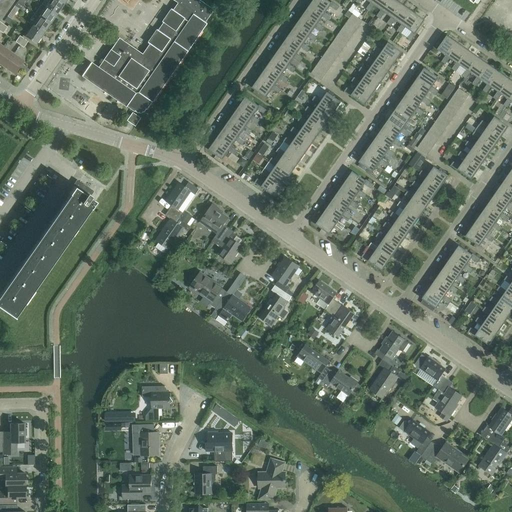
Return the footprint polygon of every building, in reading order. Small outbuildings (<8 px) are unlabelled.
[(14,4),(7,0),(0,0),(0,1),(11,9),(14,4)] [(57,0),(49,0),(46,6),(57,14),(63,4),(57,0)] [(198,0),(172,0),(178,3),(205,22),(213,10),(198,0)] [(331,3),(326,0),(314,0),(311,5),(324,14),(325,13),(330,6),(336,11),(339,7),(331,1),(331,3)] [(376,0),(367,0),(371,2),(366,9),(370,12),(374,5),(373,4),(376,0)] [(391,0),(376,0),(373,4),(374,5),(381,10),(376,17),(380,19),(385,12),(384,12),(391,0)] [(403,6),(395,0),(391,0),(384,12),(385,12),(391,17),(387,24),(391,26),(395,20),(394,19),(403,6)] [(11,9),(0,1),(0,7),(8,13),(11,9)] [(23,5),(17,2),(11,11),(15,14),(17,16),(19,14),(16,12),(19,9),(20,8),(21,8),(23,5)] [(42,3),(35,14),(50,24),(57,14),(46,6),(42,3)] [(90,63),(81,76),(88,80),(126,107),(126,106),(137,113),(144,112),(151,102),(178,64),(187,51),(201,30),(206,23),(205,22),(178,3),(172,11),(170,10),(160,25),(161,26),(158,31),(156,30),(147,43),(149,44),(142,54),(128,44),(119,38),(104,59),(98,68),(90,63)] [(324,14),(311,5),(304,15),(317,24),(318,23),(323,16),(329,21),(332,17),(325,13),(324,14)] [(414,13),(403,6),(394,19),(395,20),(402,24),(397,31),(401,33),(405,27),(404,26),(414,13)] [(15,14),(11,11),(7,17),(11,19),(15,14)] [(423,20),(414,13),(404,26),(405,27),(412,32),(408,38),(411,41),(416,33),(415,32),(424,20),(424,19),(423,20)] [(50,24),(35,14),(28,23),(32,26),(43,33),(50,24)] [(349,20),(359,27),(362,21),(352,14),(349,20)] [(304,15),(297,25),(310,35),(311,33),(315,27),(322,32),(325,27),(318,23),(317,24),(304,15)] [(349,20),(345,24),(355,31),(359,27),(349,20)] [(345,24),(342,29),(352,36),(355,31),(345,24)] [(297,25),(289,36),(303,45),(303,44),(308,37),(315,42),(317,38),(311,33),(310,35),(297,25)] [(43,33),(32,26),(25,36),(36,44),(43,33)] [(352,36),(342,29),(338,34),(348,41),(352,36)] [(338,34),(335,39),(345,46),(348,41),(338,34)] [(19,45),(24,39),(19,36),(15,42),(19,45)] [(289,36),(282,46),(295,55),(296,54),(301,48),(307,52),(310,48),(303,44),(303,45),(289,36)] [(447,36),(438,49),(446,55),(441,61),(445,64),(449,57),(448,56),(457,44),(447,37),(447,36)] [(27,42),(24,39),(19,45),(23,48),(27,42)] [(335,39),(332,44),(342,51),(345,46),(335,39)] [(401,53),(401,52),(388,43),(382,51),(376,46),(373,50),(380,55),(380,54),(394,63),(401,53)] [(342,51),(332,44),(328,49),(338,56),(342,51)] [(468,51),(457,44),(448,56),(449,57),(456,62),(452,69),(455,71),(460,65),(459,64),(468,51)] [(295,55),(282,46),(275,56),(288,66),(289,64),(294,58),(300,62),(303,59),(296,54),(295,55)] [(13,54),(3,47),(0,50),(0,64),(4,67),(13,54)] [(338,56),(328,49),(325,54),(335,61),(338,56)] [(478,58),(468,51),(459,64),(460,65),(466,69),(462,76),(466,79),(470,72),(469,71),(478,58)] [(24,61),(13,54),(4,67),(14,74),(24,61)] [(335,61),(325,54),(322,58),(332,65),(335,61)] [(380,54),(380,55),(375,61),(368,57),(366,60),(372,65),(373,64),(386,73),(394,63),(380,54)] [(288,66),(275,56),(268,67),(281,76),(282,75),(286,68),(293,73),(296,69),(289,64),(288,66)] [(332,65),(322,58),(318,63),(328,70),(332,65)] [(488,65),(478,58),(469,71),(470,72),(477,77),(472,83),(476,86),(480,79),(479,78),(488,65)] [(328,70),(318,63),(315,68),(325,75),(328,70)] [(373,64),(372,65),(368,72),(361,67),(358,71),(365,75),(366,74),(379,83),(386,73),(373,64)] [(499,73),(488,65),(479,78),(480,79),(487,84),(483,90),(486,93),(491,86),(490,85),(499,73)] [(281,76),(268,67),(260,77),(274,86),(275,85),(279,79),(286,83),(289,79),(282,75),(281,76)] [(325,75),(315,68),(311,73),(321,80),(325,75)] [(436,77),(424,68),(424,69),(418,79),(430,88),(431,86),(436,80),(442,85),(445,81),(437,75),(436,77)] [(509,80),(499,73),(490,85),(491,86),(497,91),(493,98),(496,100),(501,93),(500,92),(509,80)] [(366,74),(365,75),(361,82),(354,77),(351,81),(358,86),(359,84),(372,93),(379,83),(366,74)] [(253,87),(253,88),(266,97),(272,89),(279,94),(281,90),(275,85),(274,86),(260,77),(253,87)] [(430,88),(418,79),(411,89),(423,98),(424,96),(428,90),(435,95),(438,91),(431,86),(430,88)] [(511,97),(511,81),(509,80),(500,92),(501,93),(508,98),(503,105),(507,107),(511,101),(510,100),(511,97)] [(359,84),(358,86),(353,93),(346,88),(344,92),(351,96),(352,95),(365,104),(372,93),(359,84)] [(458,88),(455,93),(464,100),(468,95),(458,88)] [(411,89),(403,99),(416,108),(417,107),(421,101),(428,105),(431,101),(424,96),(423,98),(411,89)] [(320,104),(333,113),(341,102),(327,93),(322,101),(315,96),(312,100),(319,105),(320,104)] [(455,93),(451,98),(461,105),(464,100),(455,93)] [(246,97),(238,108),(252,117),(253,116),(257,109),(264,114),(267,110),(259,105),(258,106),(246,97)] [(461,105),(451,98),(448,103),(458,110),(461,105)] [(403,99),(396,110),(409,118),(410,117),(414,111),(421,116),(423,112),(417,107),(416,108),(403,99)] [(458,110),(448,103),(444,108),(454,115),(458,110)] [(320,104),(319,105),(314,111),(307,106),(305,110),(312,115),(312,114),(326,123),(333,113),(320,104)] [(238,108),(231,118),(244,127),(245,126),(250,120),(257,125),(259,121),(253,116),(252,117),(238,108)] [(444,108),(441,113),(451,120),(454,115),(444,108)] [(396,110),(389,120),(401,129),(402,128),(407,121),(413,126),(416,122),(410,117),(409,118),(396,110)] [(134,127),(140,118),(132,112),(126,121),(134,127)] [(441,113),(437,118),(447,125),(451,120),(441,113)] [(312,114),(312,115),(307,122),(300,117),(297,121),(304,126),(305,124),(318,134),(326,123),(312,114)] [(507,127),(508,126),(495,117),(489,125),(482,120),(479,124),(486,129),(487,128),(500,137),(507,126),(507,127)] [(231,118),(224,128),(237,138),(238,136),(243,130),(249,135),(252,131),(245,126),(244,127),(231,118)] [(447,125),(437,118),(434,122),(444,129),(447,125)] [(401,129),(389,120),(382,130),(394,139),(395,138),(399,132),(406,136),(409,132),(402,128),(401,129)] [(421,128),(426,131),(430,125),(425,122),(421,128)] [(434,122),(431,127),(441,134),(444,129),(434,122)] [(305,124),(304,126),(300,132),(293,127),(290,131),(297,136),(298,135),(311,144),(318,134),(305,124)] [(431,127),(427,132),(437,139),(441,134),(431,127)] [(224,128),(217,139),(230,148),(231,147),(235,140),(242,145),(245,141),(238,136),(237,138),(224,128)] [(487,128),(486,129),(482,135),(475,131),(472,134),(479,139),(480,138),(493,147),(500,137),(487,128)] [(394,139),(382,130),(374,141),(387,150),(388,148),(392,142),(399,147),(402,143),(395,138),(394,139)] [(427,132),(424,137),(434,144),(437,139),(427,132)] [(298,135),(297,136),(293,142),(286,137),(283,141),(290,146),(291,145),(304,154),(311,144),(298,135)] [(434,144),(424,137),(420,142),(430,149),(434,144)] [(480,138),(479,139),(474,146),(468,141),(465,145),(472,149),(473,148),(486,157),(493,147),(480,138)] [(230,148),(217,139),(209,150),(222,159),(228,151),(235,156),(238,152),(231,147),(230,148)] [(387,150),(374,141),(367,151),(380,160),(381,159),(385,152),(392,157),(394,153),(390,150),(388,148),(387,150)] [(412,152),(415,145),(409,142),(406,149),(412,152)] [(430,149),(420,142),(417,147),(427,154),(430,149)] [(251,156),(258,165),(266,160),(263,156),(272,150),(268,144),(251,156)] [(291,145),(290,146),(285,153),(279,148),(276,152),(283,157),(284,155),(297,165),(304,154),(291,145)] [(473,148),(472,149),(467,156),(460,151),(458,155),(465,160),(465,159),(478,168),(486,157),(473,148)] [(360,162),(359,162),(372,171),(378,163),(384,167),(387,163),(381,159),(380,160),(367,151),(360,162)] [(408,165),(417,171),(426,158),(417,152),(408,165)] [(284,155),(283,157),(278,163),(271,158),(269,162),(275,167),(276,166),(290,175),(297,165),(284,155)] [(465,159),(465,160),(460,166),(453,162),(450,166),(458,171),(459,170),(471,179),(472,178),(471,178),(478,168),(465,159)] [(276,166),(275,167),(271,173),(264,169),(261,172),(268,177),(269,176),(282,185),(290,175),(276,166)] [(409,174),(407,173),(410,168),(407,166),(401,176),(406,178),(409,174)] [(426,178),(440,187),(447,176),(434,167),(428,175),(421,171),(419,175),(425,179),(426,178)] [(359,191),(359,190),(364,184),(371,189),(373,185),(366,179),(365,181),(352,172),(345,182),(359,191)] [(511,174),(510,173),(503,184),(511,190),(511,174)] [(269,176),(268,177),(264,184),(257,179),(254,183),(262,188),(263,187),(275,196),(282,185),(269,176)] [(426,178),(425,179),(421,186),(414,181),(411,185),(418,190),(419,188),(432,198),(440,187),(426,178)] [(0,307),(14,318),(15,317),(13,315),(88,207),(90,209),(96,201),(90,197),(93,192),(79,181),(75,187),(74,186),(69,194),(71,196),(0,297),(0,307)] [(189,182),(185,187),(179,183),(166,201),(172,205),(169,210),(190,225),(194,220),(192,218),(192,217),(183,210),(182,212),(178,209),(186,197),(186,198),(190,191),(195,195),(199,189),(189,182)] [(359,191),(345,182),(338,193),(351,202),(352,201),(357,194),(363,199),(366,195),(359,190),(359,191)] [(511,190),(503,184),(496,194),(508,203),(509,202),(511,197),(511,190)] [(419,188),(418,190),(414,196),(407,191),(404,195),(411,200),(412,199),(425,208),(432,198),(419,188)] [(338,193),(331,203),(344,212),(345,211),(349,205),(356,209),(359,205),(352,201),(351,202),(338,193)] [(496,194),(488,205),(501,214),(502,213),(506,206),(511,210),(511,204),(509,202),(508,203),(496,194)] [(412,199),(411,200),(407,206),(400,202),(397,206),(404,210),(405,209),(418,218),(425,208),(412,199)] [(211,206),(202,218),(208,222),(205,226),(217,234),(215,237),(220,241),(229,228),(224,225),(229,218),(216,209),(217,207),(213,203),(211,206)] [(331,203),(324,213),(337,222),(338,221),(342,215),(349,220),(352,216),(345,211),(344,212),(331,203)] [(378,205),(373,215),(379,217),(383,207),(378,205)] [(488,205),(481,215),(494,224),(495,223),(499,217),(506,221),(509,217),(502,213),(501,214),(488,205)] [(145,220),(150,210),(144,207),(139,217),(145,220)] [(405,209),(404,210),(399,217),(393,212),(390,216),(397,221),(398,219),(411,229),(418,218),(405,209)] [(190,225),(169,210),(165,215),(171,219),(156,241),(169,249),(183,228),(186,230),(189,226),(190,226),(190,225)] [(337,222),(324,213),(316,224),(329,233),(335,225),(342,230),(345,226),(338,221),(337,222)] [(494,224),(481,215),(474,225),(487,234),(488,233),(492,227),(499,232),(502,228),(495,223),(494,224)] [(398,219),(397,221),(392,227),(385,222),(383,226),(389,231),(390,230),(404,239),(411,229),(398,219)] [(487,234),(474,225),(466,236),(479,246),(485,237),(491,242),(494,238),(488,233),(487,234)] [(215,237),(212,241),(222,248),(218,255),(230,263),(243,245),(242,245),(245,242),(233,234),(234,232),(229,228),(220,241),(215,237)] [(390,230),(389,231),(385,237),(378,233),(375,237),(382,241),(383,240),(396,249),(404,239),(390,230)] [(383,240),(382,241),(378,248),(371,243),(368,247),(375,252),(376,251),(389,260),(396,249),(383,240)] [(465,266),(466,264),(470,258),(477,263),(480,259),(472,254),(472,255),(459,246),(452,256),(465,266)] [(376,251),(375,252),(371,258),(364,253),(361,257),(369,263),(369,261),(382,270),(389,260),(376,251)] [(465,266),(452,256),(445,267),(458,276),(459,275),(463,268),(470,273),(473,269),(466,264),(465,266)] [(285,257),(272,276),(278,280),(275,285),(286,293),(289,287),(286,285),(299,267),(285,257)] [(445,267),(437,277),(451,286),(452,285),(456,279),(463,283),(466,279),(459,275),(458,276),(445,267)] [(216,309),(227,292),(221,288),(222,287),(200,272),(190,286),(212,301),(209,304),(216,309)] [(451,286),(437,277),(430,287),(444,297),(444,295),(449,289),(456,294),(458,290),(452,285),(451,286)] [(319,281),(311,292),(320,298),(316,304),(325,310),(329,313),(330,313),(337,302),(333,299),(337,293),(319,281)] [(511,283),(511,285),(506,291),(499,286),(497,290),(504,295),(504,294),(511,299),(511,283)] [(276,294),(260,318),(271,326),(279,316),(283,319),(288,312),(283,309),(288,302),(291,297),(286,293),(275,285),(271,290),(276,294)] [(444,297),(430,287),(423,298),(436,308),(442,299),(448,304),(451,300),(444,295),(444,297)] [(216,309),(213,314),(216,316),(218,313),(219,314),(218,316),(227,322),(233,315),(242,321),(252,308),(239,299),(241,295),(235,292),(232,296),(227,292),(216,309)] [(511,299),(504,294),(504,295),(499,301),(492,297),(489,300),(496,305),(497,304),(510,313),(511,310),(511,299)] [(337,302),(330,313),(329,313),(335,317),(326,329),(338,337),(354,313),(343,305),(342,306),(337,302)] [(497,304),(496,305),(492,312),(485,307),(482,311),(489,316),(490,314),(503,324),(510,313),(497,304)] [(490,314),(489,316),(485,322),(478,317),(475,321),(482,326),(483,325),(496,334),(503,324),(490,314)] [(483,325),(482,326),(477,332),(471,328),(468,332),(475,337),(476,336),(489,344),(496,334),(483,325)] [(408,343),(404,340),(393,332),(380,351),(385,355),(382,359),(393,366),(396,362),(391,358),(398,349),(402,352),(408,343)] [(323,381),(331,370),(326,367),(330,362),(305,345),(297,356),(321,373),(318,378),(323,381)] [(422,354),(415,365),(420,368),(430,376),(427,381),(434,385),(431,390),(434,387),(438,390),(446,379),(441,375),(446,369),(436,362),(437,361),(429,356),(428,357),(427,358),(422,354)] [(393,366),(382,359),(379,364),(385,369),(370,390),(382,399),(397,377),(404,382),(407,377),(393,367),(393,366)] [(168,374),(168,364),(160,364),(160,374),(168,374)] [(331,370),(323,381),(322,382),(328,386),(330,383),(349,395),(346,399),(350,401),(360,386),(357,383),(358,382),(350,376),(349,378),(339,370),(336,374),(331,370)] [(434,387),(431,390),(436,394),(432,399),(438,403),(435,407),(442,412),(439,417),(446,422),(449,417),(456,408),(454,407),(462,396),(449,388),(453,383),(446,379),(438,390),(434,387)] [(159,420),(159,408),(170,408),(170,392),(165,392),(165,386),(142,387),(142,397),(152,397),(152,408),(146,416),(146,421),(159,420)] [(511,406),(508,413),(502,408),(489,427),(495,431),(492,435),(502,443),(505,438),(500,435),(509,423),(511,418),(511,406)] [(412,420),(409,425),(404,421),(399,428),(414,438),(410,443),(418,449),(416,452),(421,456),(431,442),(426,438),(430,432),(412,420)] [(2,452),(2,455),(16,454),(16,443),(24,442),(24,423),(10,423),(10,436),(2,437),(2,452)] [(142,455),(158,455),(157,441),(158,441),(158,433),(154,433),(154,424),(132,425),(132,434),(141,433),(142,455)] [(208,442),(206,443),(206,451),(214,451),(214,461),(232,461),(232,433),(218,433),(218,431),(208,431),(208,442)] [(502,443),(492,435),(488,441),(494,445),(479,466),(492,475),(507,453),(505,452),(509,447),(502,443)] [(266,449),(269,441),(261,439),(258,446),(266,449)] [(431,442),(421,456),(432,463),(437,457),(459,472),(468,460),(457,452),(458,451),(446,443),(442,449),(431,442)] [(277,488),(285,488),(284,472),(281,472),(284,463),(271,459),(267,473),(258,473),(259,488),(262,488),(259,499),(273,499),(277,488)] [(211,482),(213,482),(216,480),(216,474),(217,474),(217,466),(203,467),(203,474),(195,474),(195,494),(212,494),(211,482)] [(7,486),(25,485),(25,473),(12,473),(12,467),(0,467),(0,479),(5,479),(5,486),(7,486)] [(130,486),(123,486),(123,499),(137,499),(143,499),(143,492),(151,491),(151,475),(130,476),(130,486)] [(5,486),(5,492),(0,491),(0,503),(12,503),(12,497),(25,497),(25,485),(7,486),(5,486)]
